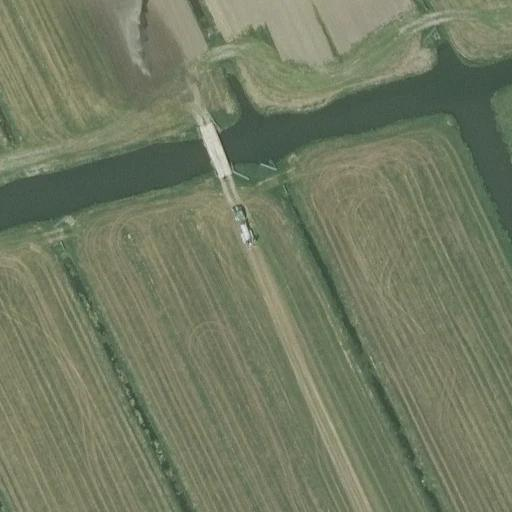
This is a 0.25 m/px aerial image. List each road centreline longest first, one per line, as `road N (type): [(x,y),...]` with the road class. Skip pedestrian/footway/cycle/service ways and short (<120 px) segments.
road 1 (track): [(472,0),(444,15),(205,59),(193,115),(252,235),(295,275),(407,511)]
road 2 (track): [(193,115),(0,167)]
